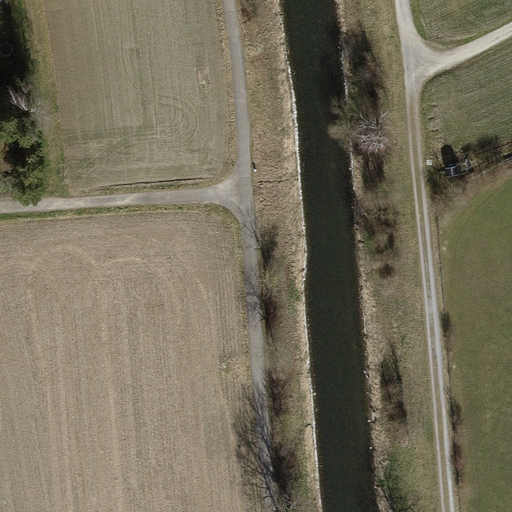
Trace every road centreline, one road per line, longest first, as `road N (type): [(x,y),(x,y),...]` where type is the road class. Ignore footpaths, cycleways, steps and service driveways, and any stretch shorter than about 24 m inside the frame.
road 1 (track): [(403,0),(447,511)]
road 2 (track): [(230,0),(271,511)]
road 3 (track): [(0,206),(246,194)]
